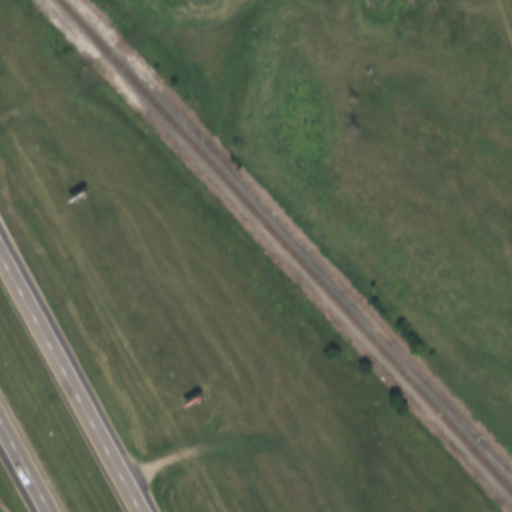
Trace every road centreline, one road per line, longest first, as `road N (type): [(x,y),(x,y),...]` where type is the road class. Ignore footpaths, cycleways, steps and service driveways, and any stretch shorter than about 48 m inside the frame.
road 1 (primary): [(145,511),(0,246)]
road 2 (track): [(0,118),(77,87),(134,39),(144,15)]
